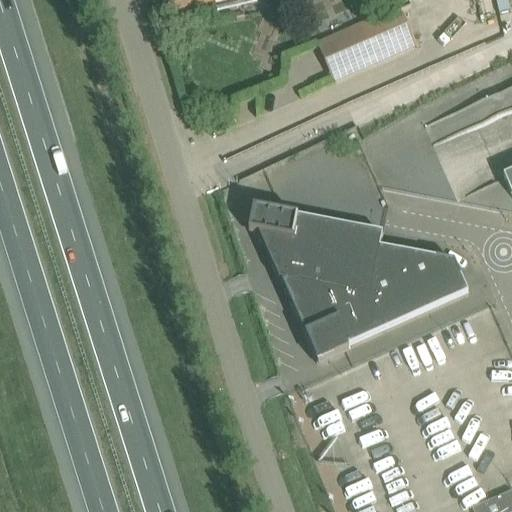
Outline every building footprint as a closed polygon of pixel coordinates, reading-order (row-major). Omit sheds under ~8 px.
[(161,0),(166,15),(185,9),(221,0),(161,0)] [(399,9),(317,46),(334,85),(417,49),(399,9)] [(345,230),(268,215),(254,212),(249,236),(258,237),(280,285),(284,286),(282,287),(317,365),(318,368),(348,354),(347,351),(468,297),(456,268),(455,267),(454,267),(454,266),(453,265),(452,265),(380,251),(383,237),(345,230)] [(292,394),(296,419),(309,417),(305,392),(292,394)] [(511,511),(511,493),(473,511),(511,511)]
